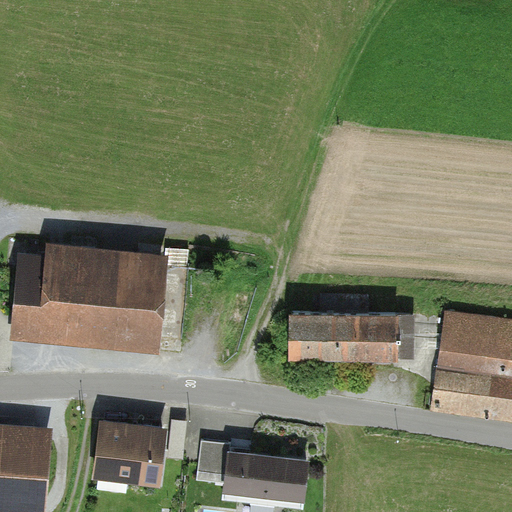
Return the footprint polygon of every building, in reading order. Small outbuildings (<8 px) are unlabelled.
[(23,332),(171,350),(182,252),(61,238),(59,255),(33,252),(23,332)] [(511,317),(456,308),(447,363),(449,363),(443,398),(511,408),(511,317)] [(416,311),(306,312),(306,357),(416,356),(416,311)] [(184,426),(116,415),(107,472),(175,483),(184,426)] [(68,429),(0,422),(0,505),(60,511),(68,429)] [(332,442),(244,430),(241,450),(209,446),(206,474),(240,479),(238,489),(325,500),(332,442)]
